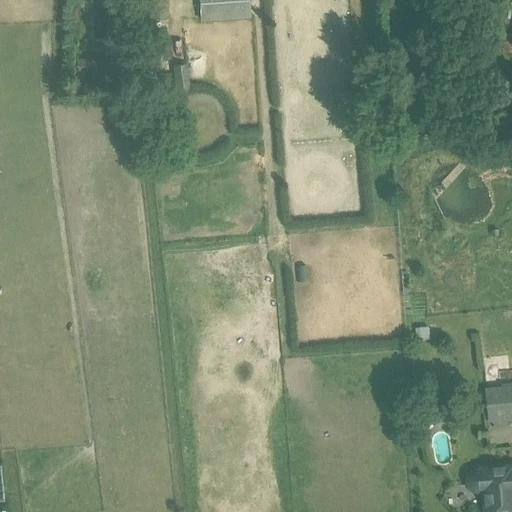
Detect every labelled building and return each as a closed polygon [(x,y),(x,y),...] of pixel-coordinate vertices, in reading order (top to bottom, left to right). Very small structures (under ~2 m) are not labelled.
[(203,0),(204,11),(255,9),(254,0),(203,0)] [(183,66),(169,68),(173,94),(186,93),(183,66)] [(424,329),(442,326),(440,315),(422,317),(424,329)] [(511,387),(484,390),(487,422),(511,419),(511,387)] [(451,421),(450,407),(419,409),(420,423),(451,421)] [(511,511),(511,468),(511,466),(480,469),(480,472),(476,472),(471,474),(468,478),(467,483),(469,487),(473,490),(478,491),(482,490),(484,511),(511,511)]
